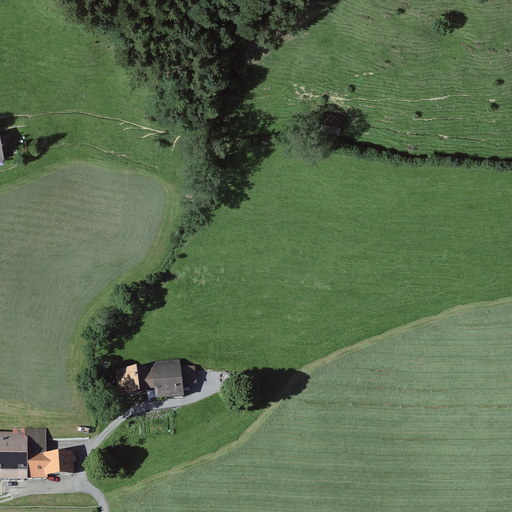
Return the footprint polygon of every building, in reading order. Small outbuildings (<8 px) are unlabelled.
[(326,106),(323,122),(341,125),(344,109),(326,106)] [(13,133),(0,135),(0,156),(18,152),(13,133)] [(188,357),(151,361),(156,402),(193,398),(188,357)] [(150,396),(146,370),(123,374),(128,400),(150,396)] [(31,436),(0,435),(0,483),(38,482),(36,458),(31,436)] [(78,452),(36,455),(38,482),(80,479),(78,452)]
